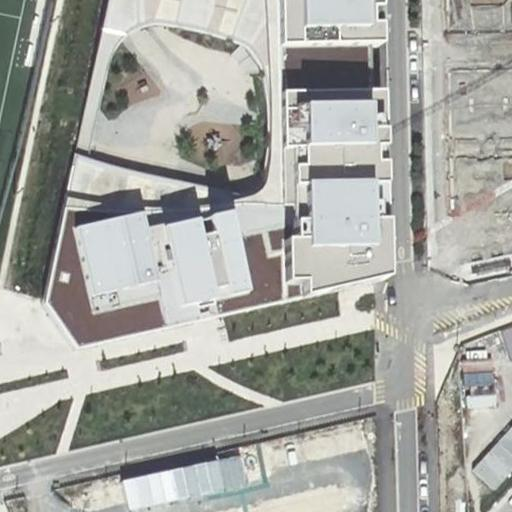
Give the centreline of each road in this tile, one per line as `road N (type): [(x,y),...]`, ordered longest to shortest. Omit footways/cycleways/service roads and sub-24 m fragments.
road 1 (residential): [(0,482),(406,391)]
road 2 (residential): [(406,311),(404,0)]
road 3 (residential): [(408,511),(406,391)]
